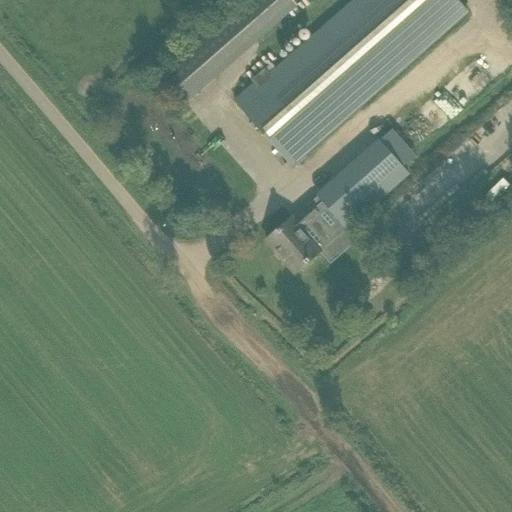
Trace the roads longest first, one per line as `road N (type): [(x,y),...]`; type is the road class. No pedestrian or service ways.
road 1 (track): [(180,273),(387,511)]
road 2 (unclassified): [(180,273),(0,58)]
